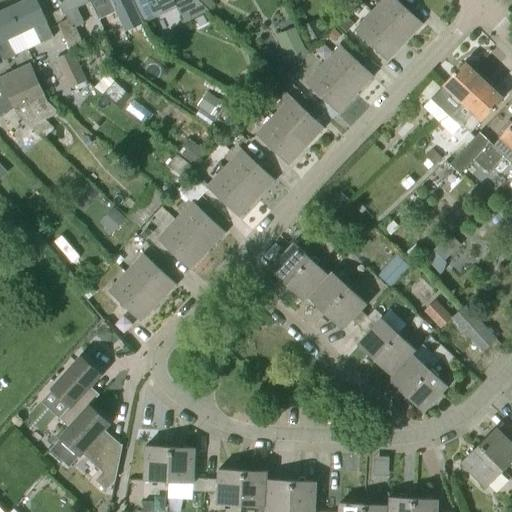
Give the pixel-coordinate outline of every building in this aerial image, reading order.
[(53,38),(35,0),(28,0),(9,9),(20,33),(28,50),(53,38)] [(84,47),(76,28),(83,24),(75,8),(89,1),(88,0),(58,0),(68,20),(58,24),(72,53),(73,52),(84,47)] [(139,15),(131,0),(88,0),(89,1),(92,0),(105,0),(110,11),(118,7),(124,21),(139,15)] [(160,0),(167,12),(176,7),(184,24),(209,12),(196,0),(160,0)] [(423,24),(396,0),(382,0),(383,1),(372,12),(405,43),(423,24)] [(14,57),(6,40),(20,33),(9,9),(0,13),(0,56),(2,62),(14,57)] [(405,43),(372,12),(355,31),(387,62),(405,43)] [(338,26),(346,33),(354,25),(347,17),(338,26)] [(308,44),(324,36),(316,20),(300,28),(308,44)] [(295,29),(279,34),(291,56),(287,58),(289,62),(290,62),(294,66),(309,53),(305,48),(295,29)] [(328,37),(334,42),(341,36),(335,30),(328,37)] [(373,77),(341,46),(323,65),(356,95),(373,77)] [(86,81),(73,52),(72,53),(72,54),(57,60),(70,89),(86,81)] [(450,118),(484,81),(464,63),(443,85),(444,86),(431,99),(450,118)] [(0,79),(0,80),(14,109),(17,115),(44,140),(54,129),(45,121),(60,114),(47,103),(44,95),(45,95),(31,65),(0,79)] [(356,95),(323,65),(305,83),(338,114),(356,95)] [(0,115),(14,109),(0,80),(0,79),(0,115)] [(482,122),(503,100),(484,81),(450,118),(440,123),(453,135),(460,127),(463,130),(465,128),(470,134),(482,122)] [(131,96),(120,86),(109,98),(121,108),(131,96)] [(324,129),(292,98),(284,91),(277,98),(285,105),(274,117),(306,147),(324,129)] [(210,115),(220,100),(208,92),(198,106),(210,115)] [(306,147),(274,117),(256,136),(289,166),(306,147)] [(511,164),(511,123),(510,121),(502,130),(505,133),(502,136),(502,137),(493,147),(511,164)] [(460,174),(489,143),(479,133),(450,165),(460,174)] [(206,152),(196,144),(189,139),(179,153),(196,165),(206,152)] [(425,156),(428,159),(433,165),(434,165),(442,159),(433,149),(425,156)] [(275,181),(242,150),(224,169),(257,199),(275,181)] [(168,164),(183,177),(192,167),(177,154),(168,164)] [(239,218),(257,199),(224,169),(207,188),(239,218)] [(167,198),(153,187),(127,216),(141,228),(167,198)] [(340,214),(351,202),(341,193),(339,195),(334,191),(326,201),(340,214)] [(226,233),(195,203),(193,202),(176,221),(208,251),(226,233)] [(114,207),(99,222),(112,234),(126,219),(114,207)] [(208,251),(176,221),(158,239),(190,270),(208,251)] [(384,230),(390,236),(399,227),(393,221),(384,230)] [(153,233),(147,227),(140,235),(146,240),(153,233)] [(48,288),(64,274),(28,230),(12,245),(48,288)] [(320,249),(328,240),(322,234),(313,243),(320,249)] [(461,246),(451,235),(425,257),(440,275),(449,267),(444,262),(461,246)] [(145,245),(139,239),(133,244),(140,251),(145,245)] [(328,256),(336,247),(328,240),(320,249),(328,256)] [(287,286),(312,259),(294,243),(270,269),(287,286)] [(415,245),(407,253),(413,259),(421,252),(415,245)] [(176,285),(144,254),(126,273),(159,304),(176,285)] [(329,276),(329,275),(312,259),(287,286),(305,302),(308,298),(329,276)] [(399,278),(387,266),(378,276),(391,288),(399,278)] [(325,315),(349,288),(332,272),(329,275),(329,276),(308,298),(325,315)] [(159,304),(126,273),(108,292),(141,322),(159,304)] [(92,288),(84,295),(89,300),(97,293),(92,288)] [(359,328),(368,318),(361,311),(367,304),(349,288),(325,315),(342,331),(352,321),(359,328)] [(450,318),(435,302),(425,311),(441,327),(450,318)] [(495,339),(465,307),(452,319),(482,352),(495,339)] [(416,331),(425,322),(417,315),(409,324),(416,331)] [(399,335),(382,318),(376,325),(368,318),(359,328),(366,335),(357,345),(375,361),(399,335)] [(392,377),(413,354),(416,351),(399,335),(375,361),(392,377)] [(439,361),(448,352),(440,345),(432,354),(439,361)] [(446,367),(455,359),(448,352),(439,361),(446,367)] [(430,370),(413,354),(392,377),(388,380),(406,397),(430,370)] [(90,406),(100,395),(90,386),(101,375),(82,357),(52,390),(41,403),(59,419),(70,428),(70,429),(90,406)] [(423,413),(448,387),(430,370),(406,397),(423,413)] [(458,391),(449,400),(455,406),(463,397),(458,391)] [(110,443),(100,434),(109,423),(90,406),(70,429),(70,428),(50,450),(69,468),(82,454),(102,472),(95,480),(107,491),(116,481),(123,445),(110,443)] [(504,470),(511,462),(511,444),(496,428),(479,445),(504,470)] [(486,488),(504,470),(479,445),(461,463),(486,488)] [(169,483),(171,447),(146,446),(144,481),(169,483)] [(194,478),(195,448),(171,447),(169,483),(193,484),(193,492),(205,492),(206,479),(194,478)] [(242,506),(243,471),(219,469),(218,480),(206,479),(205,492),(218,493),(217,505),(242,506)] [(267,480),(268,472),(243,471),(242,506),(266,507),(267,480)] [(290,511),(292,481),(267,480),(266,507),(265,511),(290,511)] [(314,511),(316,482),(292,481),(290,511),(314,511)] [(412,511),(413,499),(389,498),(389,506),(388,511),(412,511)] [(437,511),(438,500),(413,499),(412,511),(437,511)] [(153,511),(154,502),(144,502),(143,511),(153,511)] [(363,511),(364,504),(340,503),(339,511),(363,511)]
